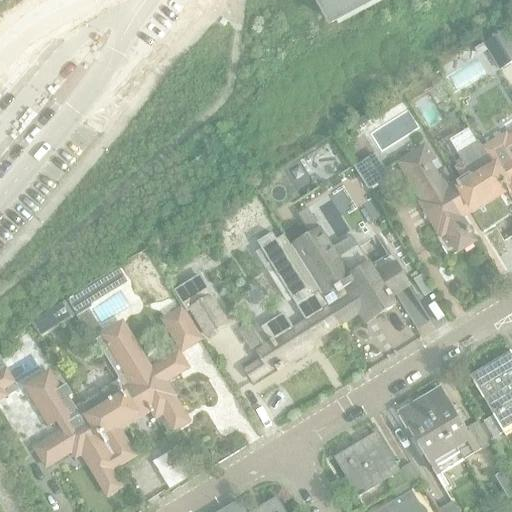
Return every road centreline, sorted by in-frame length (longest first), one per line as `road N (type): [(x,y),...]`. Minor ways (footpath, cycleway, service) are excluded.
road 1 (residential): [(511,309),(286,449)]
road 2 (tertiary): [(0,198),(115,51),(140,0)]
road 3 (residential): [(286,449),(182,511)]
